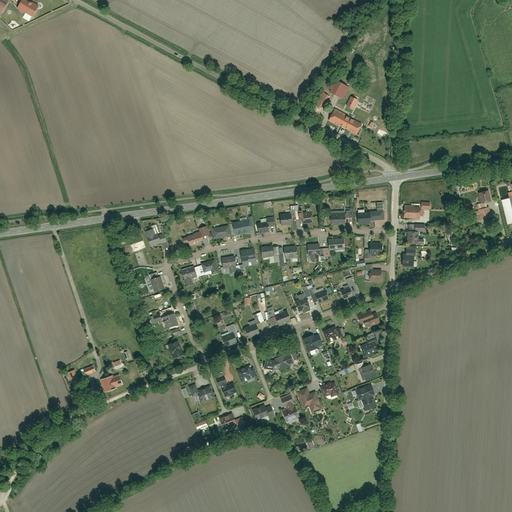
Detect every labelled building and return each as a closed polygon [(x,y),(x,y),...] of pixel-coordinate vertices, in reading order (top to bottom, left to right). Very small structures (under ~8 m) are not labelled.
[(0,0),(0,12),(2,14),(8,2),(3,0),(0,0)] [(15,0),(22,3),(18,10),(32,18),(38,7),(26,0),(15,0)] [(336,81),(329,93),(342,100),(349,88),(336,81)] [(315,102),(320,105),(326,96),(322,93),(315,102)] [(350,97),(346,106),(355,109),(358,100),(350,97)] [(335,109),(329,122),(355,135),(361,122),(335,109)] [(479,193),(481,205),(490,203),(488,191),(479,193)] [(511,203),(511,199),(500,201),(505,225),(511,223),(511,203)] [(405,206),(406,218),(420,218),(420,206),(405,206)] [(479,210),(480,220),(491,219),(490,209),(479,210)] [(372,210),(372,220),(383,220),(383,210),(372,210)] [(313,214),(304,215),(303,211),(296,212),(296,220),(302,220),(302,224),(313,224),(313,214)] [(332,211),(332,225),(347,225),(347,212),(332,211)] [(358,213),(358,225),(371,225),(371,213),(358,213)] [(280,216),(281,226),(292,225),(292,216),(280,216)] [(233,224),(236,234),(250,231),(248,221),(233,224)] [(257,224),(259,234),(271,232),(270,223),(257,224)] [(214,229),(216,239),(231,237),(229,226),(214,229)] [(207,227),(199,229),(200,234),(192,236),(192,235),(181,237),(183,245),(190,243),(191,248),(205,245),(203,238),(209,237),(207,227)] [(164,234),(160,235),(158,228),(144,232),(149,247),(162,243),(166,241),(164,234)] [(408,233),(408,243),(421,244),(421,239),(419,239),(419,234),(408,233)] [(329,239),(330,251),(345,250),(345,239),(329,239)] [(370,243),(371,255),(383,254),(382,242),(370,243)] [(260,248),(262,259),(274,257),(272,246),(260,248)] [(319,261),(318,256),(320,256),(319,247),(310,247),(311,257),(312,257),(313,262),(319,261)] [(283,249),(284,262),(297,261),(297,249),(283,249)] [(241,251),(243,264),(256,262),(254,250),(241,251)] [(221,256),(223,269),(230,268),(230,274),(236,273),(235,268),(236,268),(235,255),(221,256)] [(403,255),(403,265),(412,265),(412,255),(403,255)] [(211,274),(211,271),(219,269),(215,257),(201,261),(202,266),(198,266),(199,276),(211,274)] [(181,270),(185,281),(197,278),(194,266),(181,270)] [(370,272),(371,282),(381,281),(381,272),(370,272)] [(150,280),(154,292),(165,289),(161,276),(150,280)] [(352,277),(346,279),(348,286),(354,284),(352,277)] [(307,287),(302,289),(306,297),(311,295),(307,287)] [(340,292),(342,298),(352,294),(350,289),(340,292)] [(315,295),(318,303),(329,299),(327,291),(315,295)] [(308,299),(304,300),(302,295),(298,296),(300,302),(296,303),(299,311),(311,307),(308,299)] [(269,319),(271,326),(277,323),(275,319),(275,318),(278,324),(290,319),(286,310),(275,315),(272,307),(267,310),(270,319),(269,319)] [(357,316),(360,324),(364,323),(367,329),(381,324),(378,316),(373,318),(371,311),(357,316)] [(162,317),(167,331),(180,326),(175,312),(162,317)] [(227,326),(229,333),(237,331),(235,324),(227,326)] [(245,328),(249,336),(260,332),(257,324),(245,328)] [(325,335),(329,344),(340,339),(335,330),(325,335)] [(303,338),(307,347),(319,342),(315,333),(303,338)] [(222,339),(225,347),(237,343),(235,335),(222,339)] [(378,352),(376,344),(377,344),(375,339),(367,341),(368,343),(361,346),(364,357),(378,352)] [(167,346),(172,360),(183,357),(178,342),(167,346)] [(309,349),(311,356),(319,352),(316,346),(309,349)] [(277,371),(294,365),(290,354),(275,360),(265,359),(264,369),(277,371)] [(114,363),(116,369),(122,367),(120,361),(114,363)] [(371,364),(361,369),(366,381),(377,377),(371,364)] [(84,371),(87,377),(97,373),(94,366),(84,371)] [(76,370),(67,373),(75,392),(83,389),(76,370)] [(239,375),(243,384),(255,379),(251,370),(239,375)] [(123,385),(119,374),(113,376),(113,375),(101,379),(105,392),(117,388),(117,387),(123,385)] [(215,379),(218,387),(228,384),(225,376),(215,379)] [(321,388),(325,398),(330,396),(331,399),(338,396),(337,394),(338,393),(334,383),(321,388)] [(233,384),(224,387),(228,397),(236,394),(233,384)] [(192,398),(196,396),(198,403),(209,399),(206,392),(199,394),(196,386),(188,388),(192,398)] [(362,402),(365,412),(378,408),(374,398),(377,397),(373,386),(357,391),(361,402),(362,402)] [(308,388),(296,393),(302,409),(308,407),(311,414),(322,410),(316,394),(311,396),(308,388)] [(281,398),(284,408),(294,405),(291,395),(281,398)] [(255,410),(258,419),(275,414),(272,405),(255,410)] [(283,412),(287,422),(300,418),(297,407),(283,412)] [(222,422),(224,429),(237,423),(234,417),(222,422)] [(356,426),(359,434),(364,431),(361,424),(356,426)]
